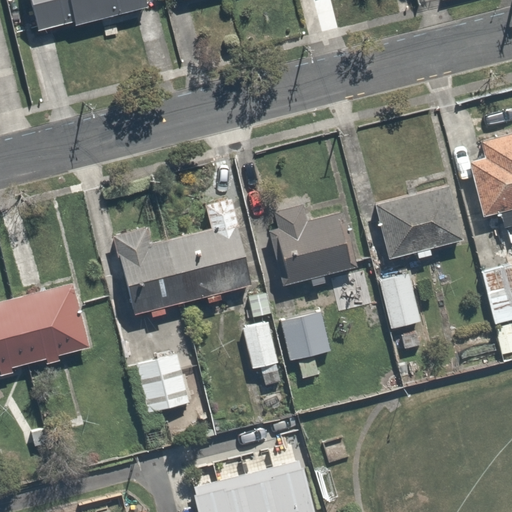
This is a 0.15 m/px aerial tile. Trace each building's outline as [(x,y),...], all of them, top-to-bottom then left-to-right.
[(144,0),(26,0),(34,34),(146,6),(144,0)] [(511,132),(481,141),(485,153),(468,157),(485,219),(511,212),(511,132)] [(369,208),(386,265),(405,259),(465,241),(448,184),(369,208)] [(150,230),(112,241),(133,317),(255,284),(231,197),(205,204),(212,229),(154,245),(150,230)] [(278,224),(268,227),(282,285),(357,267),(342,208),(312,215),(308,201),(274,209),(278,224)] [(511,254),(475,265),(492,326),(511,320),(511,254)] [(386,265),(373,269),(391,327),(423,318),(405,259),(386,265)] [(76,283),(0,303),(0,371),(93,346),(76,283)] [(311,357),(333,351),(321,309),(279,321),(290,362),(297,360),(302,378),(316,374),(311,357)] [(271,318),(241,325),(250,367),(281,361),(271,318)] [(511,320),(492,326),(501,357),(511,354),(511,320)] [(126,382),(135,417),(192,403),(180,352),(135,363),(139,379),(126,382)] [(283,379),(256,389),(266,414),(292,404),(283,379)] [(252,394),(212,405),(219,431),(259,420),(252,394)] [(203,468),(187,473),(196,511),(321,511),(300,439),(266,449),(270,463),(259,466),(255,455),(241,459),(244,469),(233,473),(228,456),(213,461),(218,478),(207,481),(203,468)]
